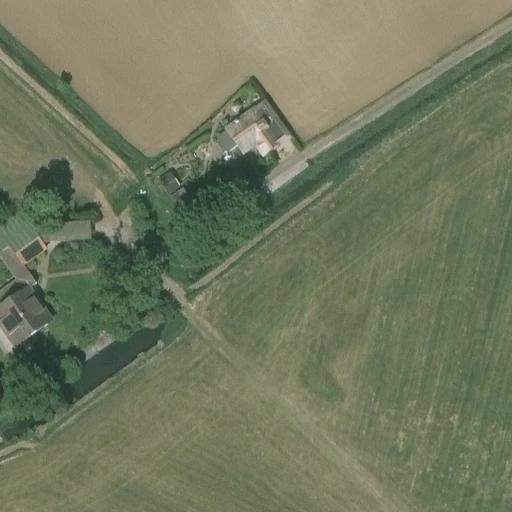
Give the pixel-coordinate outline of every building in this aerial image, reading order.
[(264,155),(288,138),(265,105),(227,131),(242,153),(256,143),(264,155)] [(169,198),(181,189),(171,174),(158,183),(169,198)] [(188,224),(200,216),(184,191),(172,199),(188,224)] [(0,292),(0,302),(3,307),(0,309),(0,327),(15,349),(52,322),(28,289),(35,284),(24,268),(47,251),(31,229),(19,212),(0,225),(0,248),(3,253),(0,254),(0,259),(16,281),(0,292)] [(71,224),(72,242),(95,241),(94,223),(71,224)]
